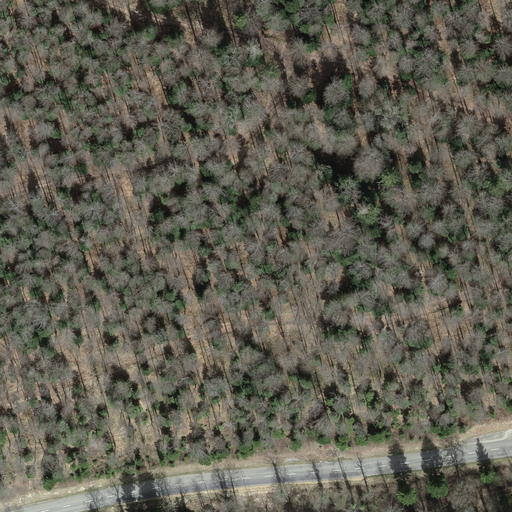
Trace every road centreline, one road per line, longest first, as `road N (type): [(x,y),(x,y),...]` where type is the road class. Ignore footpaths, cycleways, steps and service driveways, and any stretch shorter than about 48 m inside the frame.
road 1 (track): [(0,398),(265,318),(381,322),(511,280)]
road 2 (secondary): [(38,511),(185,483),(511,446)]
road 3 (track): [(104,0),(336,57),(511,120)]
road 4 (track): [(299,52),(261,123),(222,150),(0,191)]
